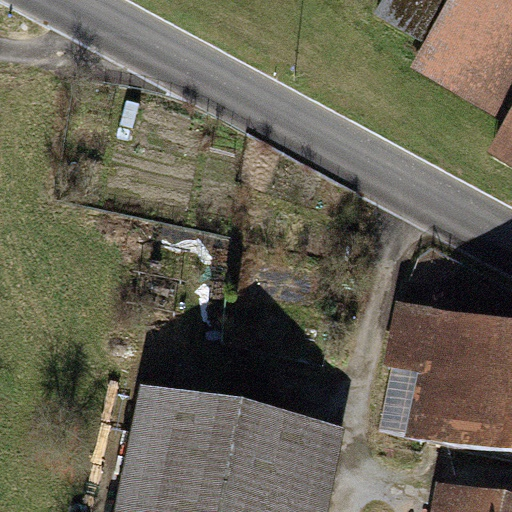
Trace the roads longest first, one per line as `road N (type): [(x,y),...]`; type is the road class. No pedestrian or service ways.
road 1 (tertiary): [(511,244),(52,0)]
road 2 (track): [(173,66),(0,56)]
